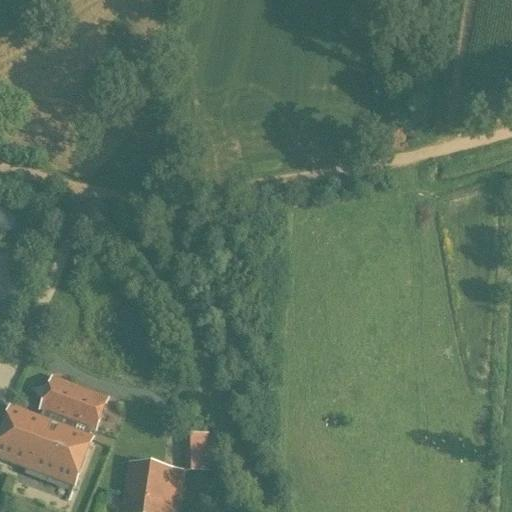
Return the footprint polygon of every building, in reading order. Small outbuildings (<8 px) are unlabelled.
[(0,211),(0,227),(14,232),(18,217),(0,211)] [(108,400),(53,378),(39,416),(41,417),(91,434),(95,435),(108,400)] [(0,442),(0,460),(73,489),(91,440),(89,439),(91,434),(41,417),(40,420),(13,410),(0,442)] [(188,472),(211,472),(212,436),(188,436),(188,472)] [(180,511),(186,473),(129,465),(122,511),(180,511)]
